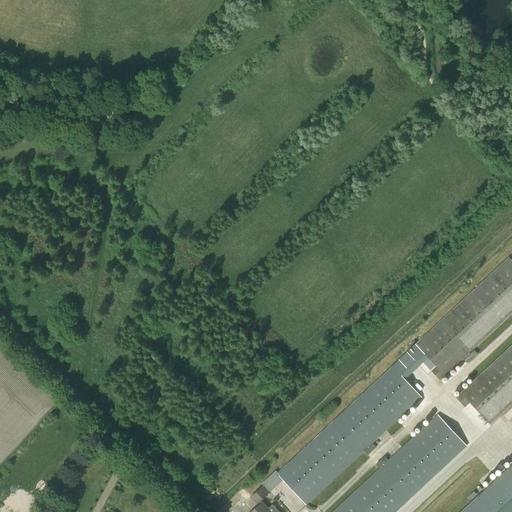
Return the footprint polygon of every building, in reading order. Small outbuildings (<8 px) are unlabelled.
[(440,381),(511,313),(511,260),(509,258),(277,473),(278,474),(306,505),(422,398),(402,376),(425,355),(436,367),(431,371),(440,381)] [(490,425),(511,404),(511,345),(456,398),(465,407),(470,403),(490,425)] [(461,440),(437,415),(385,464),(381,460),(368,472),(372,476),(332,511),(396,511),(467,446),(466,446),(471,441),(466,435),(461,440)] [(507,469),(460,511),(511,511),(511,477),(508,473),(510,471),(507,469)] [(257,505),(270,492),(263,485),(250,497),(257,505)] [(240,496),(243,500),(250,495),(247,491),(240,496)] [(279,511),(278,510),(276,511),(270,511),(268,509),(262,503),(251,511),(279,511)]
